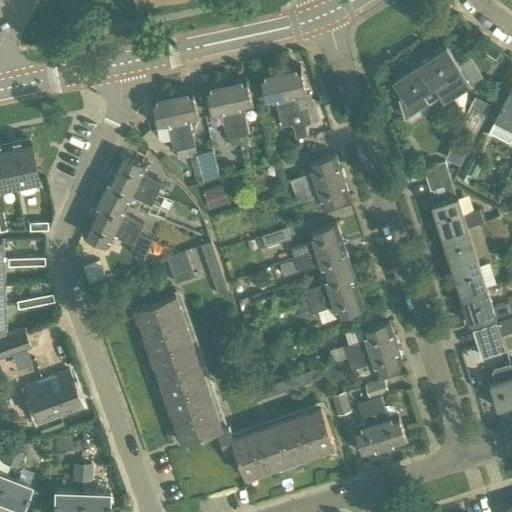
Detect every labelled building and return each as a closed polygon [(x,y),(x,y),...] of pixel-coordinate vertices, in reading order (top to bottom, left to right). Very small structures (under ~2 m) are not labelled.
[(441,93),(467,76),(446,44),(420,61),(441,93)] [(410,102),(422,94),(428,105),(442,95),(441,93),(420,61),(394,78),(405,94),(404,95),(403,94),(398,97),(399,98),(398,99),(404,119),(416,112),(410,102)] [(307,136),(304,125),(313,123),(309,108),(301,110),(298,95),(307,93),(301,65),(281,69),(292,124),(295,138),(307,136)] [(292,124),(281,69),(261,73),(267,102),(275,100),(281,126),(292,124)] [(227,81),(239,135),(251,132),(245,107),(254,105),(247,76),(227,81)] [(239,135),(227,81),(207,86),(213,114),(223,112),(228,137),(239,135)] [(511,87),(496,117),(497,117),(491,130),(511,140),(511,87)] [(193,89),(173,93),(185,148),(197,145),(191,119),(199,117),(193,89)] [(185,148),(173,93),(152,97),(159,126),(168,124),(174,150),(185,148)] [(459,125),(472,141),(489,107),(472,99),(459,125)] [(6,143),(15,184),(37,180),(28,139),(6,143)] [(0,187),(15,184),(6,143),(0,144),(0,187)] [(212,149),(189,154),(196,180),(218,174),(212,149)] [(112,171),(161,194),(167,181),(143,170),(147,163),(121,151),(112,171)] [(289,191),(343,174),(336,152),(303,163),(307,173),(285,180),(289,191)] [(426,178),(448,171),(445,160),(422,167),(426,178)] [(112,171),(102,192),(128,203),(131,195),(155,206),(161,194),(112,171)] [(452,183),(448,171),(426,178),(430,190),(452,183)] [(350,196),(343,174),(289,191),(293,204),(314,197),(317,206),(350,196)] [(203,190),(209,208),(229,202),(222,183),(203,190)] [(469,225),(485,220),(482,207),(465,213),(460,195),(448,199),(446,191),(432,195),(434,203),(433,203),(443,233),(469,225)] [(128,203),(102,192),(93,212),(142,235),(147,224),(123,213),(128,203)] [(142,235),(93,212),(83,233),(108,244),(112,236),(141,250),(146,240),(141,237),(142,235)] [(47,221),(28,221),(28,229),(47,229),(47,221)] [(295,258),(344,242),(337,221),(308,230),(311,239),(291,246),(295,258)] [(261,234),(265,245),(290,237),(286,225),(261,234)] [(469,225),(443,233),(452,263),(479,254),(469,225)] [(215,249),(212,241),(201,244),(204,253),(215,249)] [(350,264),(344,242),(295,258),(299,271),(320,264),(322,273),(350,264)] [(218,258),(215,249),(204,253),(207,262),(218,258)] [(189,258),(186,250),(176,253),(179,262),(189,258)] [(179,262),(176,253),(167,257),(170,265),(179,262)] [(479,254),(452,263),(461,292),(488,284),(479,254)] [(25,264),(25,256),(7,257),(7,265),(25,264)] [(25,256),(25,264),(44,263),(43,256),(25,256)] [(83,261),(87,278),(104,274),(99,257),(83,261)] [(192,267),(189,258),(179,262),(182,270),(192,267)] [(220,266),(218,258),(207,262),(210,270),(220,266)] [(182,270),(179,262),(170,265),(173,274),(182,270)] [(350,264),(322,273),(325,281),(303,288),(308,301),(357,285),(350,264)] [(223,274),(220,266),(210,270),(213,278),(223,274)] [(195,275),(192,267),(182,270),(185,279),(195,275)] [(185,279),(182,270),(173,274),(176,282),(185,279)] [(226,283),(223,274),(213,278),(216,287),(226,283)] [(229,291),(226,283),(216,287),(219,295),(229,291)] [(494,305),(488,284),(461,292),(471,322),(498,315),(511,310),(511,306),(510,300),(494,305)] [(357,285),(308,301),(312,313),(333,307),(336,316),(364,307),(357,285)] [(33,296),(35,304),(53,300),(51,292),(33,296)] [(148,338),(152,351),(148,352),(149,353),(152,352),(157,364),(156,365),(159,373),(162,382),(163,382),(167,395),(164,396),(164,397),(168,396),(172,408),(171,409),(177,426),(178,426),(183,439),(179,440),(179,441),(217,428),(223,426),(222,425),(176,293),(133,308),(133,309),(137,308),(142,320),(140,321),(147,338),(148,338)] [(35,304),(33,296),(15,300),(17,307),(35,304)] [(361,327),(364,337),(343,344),(347,356),(396,340),(389,318),(361,327)] [(485,357),(503,352),(495,324),(477,330),(485,357)] [(23,327),(0,335),(0,354),(29,344),(23,327)] [(454,332),(458,346),(477,340),(473,327),(454,332)] [(264,332),(253,337),(258,349),(269,345),(264,332)] [(375,371),(403,362),(396,340),(347,356),(351,369),(372,362),(375,371)] [(511,403),(511,367),(511,363),(495,367),(492,372),(495,380),(490,382),(497,408),(511,403)] [(321,377),(317,366),(309,369),(312,380),(321,377)] [(69,368),(24,384),(38,421),(82,405),(69,368)] [(312,380),(309,369),(300,372),(304,383),(312,380)] [(304,383),(300,372),(292,375),(295,385),(304,383)] [(295,385),(292,375),(283,378),(287,388),(295,385)] [(369,396),(380,393),(388,390),(384,377),(365,383),(369,396)] [(287,388),(283,378),(275,381),(279,391),(287,388)] [(279,391),(275,381),(267,384),(270,394),(279,391)] [(270,394),(267,384),(258,387),(262,397),(270,394)] [(262,397),(258,387),(250,390),(253,400),(262,397)] [(337,414),(339,414),(350,410),(344,391),(331,395),(337,414)] [(380,393),(369,396),(385,446),(407,438),(403,425),(415,422),(409,403),(396,407),(397,410),(387,413),(380,393)] [(369,396),(356,400),(363,421),(353,424),(362,453),(385,446),(369,396)] [(321,404),(254,427),(233,435),(232,435),(237,448),(247,478),(248,478),(247,474),(260,470),(260,471),(269,468),(277,465),(277,464),(290,459),(291,463),(292,463),(291,459),(304,454),(304,456),(321,450),(321,449),(334,444),(335,448),(336,447),(321,404)] [(237,448),(232,435),(233,435),(232,433),(229,422),(225,424),(222,425),(223,426),(217,428),(226,452),(237,448)] [(73,450),(71,431),(55,433),(57,452),(73,450)] [(4,444),(5,444),(5,445),(14,449),(18,438),(8,434),(4,444)] [(14,449),(23,452),(27,441),(18,438),(14,449)] [(5,445),(0,457),(0,459),(8,463),(14,449),(5,445)] [(14,449),(8,463),(17,466),(23,452),(14,449)] [(0,485),(5,473),(4,472),(8,463),(0,459),(0,485)] [(79,479),(80,464),(70,464),(70,478),(79,479)] [(89,464),(80,464),(79,479),(89,479),(89,464)] [(31,482),(5,473),(0,485),(0,497),(22,506),(31,482)] [(79,511),(81,489),(54,487),(52,511),(79,511)] [(106,511),(107,490),(81,489),(79,511),(106,511)]
